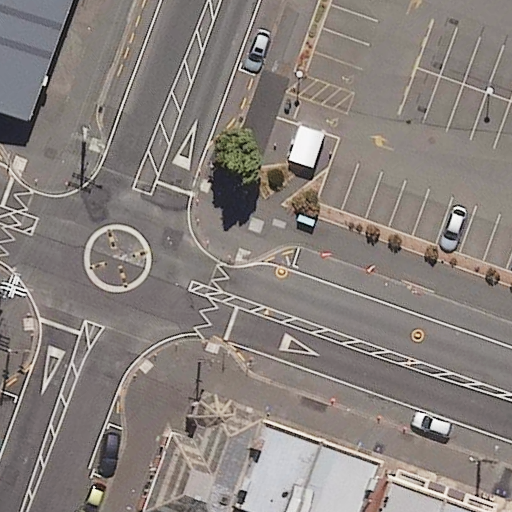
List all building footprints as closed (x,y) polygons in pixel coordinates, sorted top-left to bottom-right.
[(75,0),(0,0),(0,103),(34,116),(75,0)] [(299,124),(288,161),(314,169),(326,132),(299,124)] [(143,511),(231,511),(234,506),(265,422),(235,410),(230,402),(215,396),(198,401),(194,416),(197,424),(192,440),(172,433),(143,511)] [(295,511),(321,442),(265,422),(234,506),(250,511),(295,511)] [(360,511),(378,463),(321,442),(295,511),(360,511)] [(445,511),(450,500),(389,478),(376,511),(445,511)] [(478,511),(450,500),(445,511),(478,511)]
